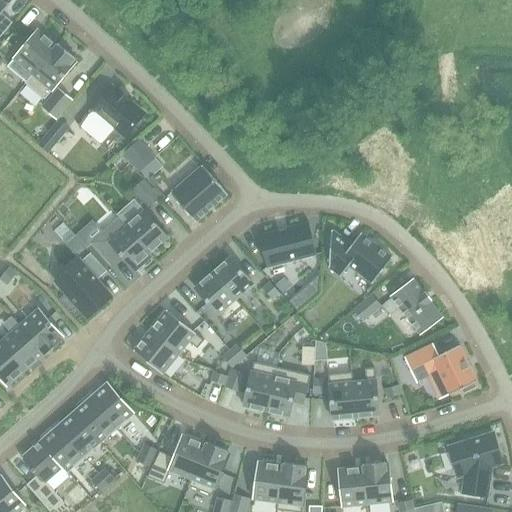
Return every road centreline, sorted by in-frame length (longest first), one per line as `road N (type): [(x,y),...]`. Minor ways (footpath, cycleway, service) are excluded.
road 1 (residential): [(102,340),(156,386),(258,428),(320,433),(378,423),(503,381)]
road 2 (residential): [(246,200),(324,199),(375,216),(424,255),(462,303),(503,381)]
road 3 (residential): [(46,0),(128,68),(246,200)]
road 4 (residential): [(246,200),(102,340)]
road 5 (residential): [(102,340),(0,439)]
